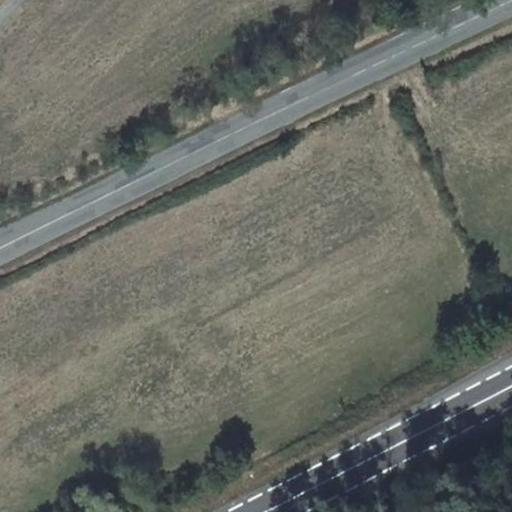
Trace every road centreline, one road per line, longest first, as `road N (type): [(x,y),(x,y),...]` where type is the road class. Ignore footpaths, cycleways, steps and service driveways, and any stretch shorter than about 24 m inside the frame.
road 1 (tertiary): [(510,0),(0,248)]
road 2 (secondary): [(511,376),(261,511)]
road 3 (secondary): [(279,511),(511,412)]
